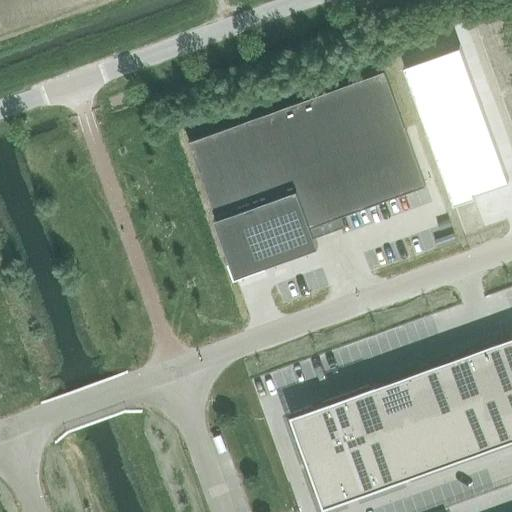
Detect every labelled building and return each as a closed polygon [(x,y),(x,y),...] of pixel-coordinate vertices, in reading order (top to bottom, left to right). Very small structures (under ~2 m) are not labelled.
[(460,44),(403,64),(452,199),(509,180),(460,44)] [(384,69),(189,140),(216,215),(214,216),(235,274),(318,244),(311,225),(426,184),(384,69)] [(511,335),(494,342),(510,386),(511,386),(511,385),(511,335)] [(494,342),(466,353),(482,397),(492,393),(510,386),(494,342)] [(466,353),(436,364),(452,408),(472,400),(482,397),(466,353)] [(436,364),(409,374),(425,418),(433,415),(452,408),(436,364)] [(409,374),(380,384),(396,428),(413,422),(425,418),(409,374)] [(380,384),(352,394),(368,438),(393,429),(396,428),(380,384)] [(510,386),(492,393),(508,437),(511,435),(511,387),(511,386),(510,386)] [(482,397),(472,400),(488,444),(508,437),(492,393),(482,397)] [(352,394),(323,405),(339,449),(366,439),(368,438),(352,394)] [(472,400),(452,408),(468,451),(488,444),(472,400)] [(323,405),(296,415),(312,459),(338,449),(339,449),(323,405)] [(452,408),(433,415),(450,460),(469,453),(468,451),(452,408)] [(425,418),(413,422),(430,467),(450,460),(433,415),(425,418)] [(397,428),(393,429),(410,476),(430,469),(430,467),(413,422),(397,428)] [(368,438),(366,439),(383,486),(410,476),(393,429),(368,438)] [(339,449),(338,449),(355,498),(383,487),(383,486),(366,439),(339,449)] [(338,449),(312,459),(330,507),(355,498),(338,449)]
